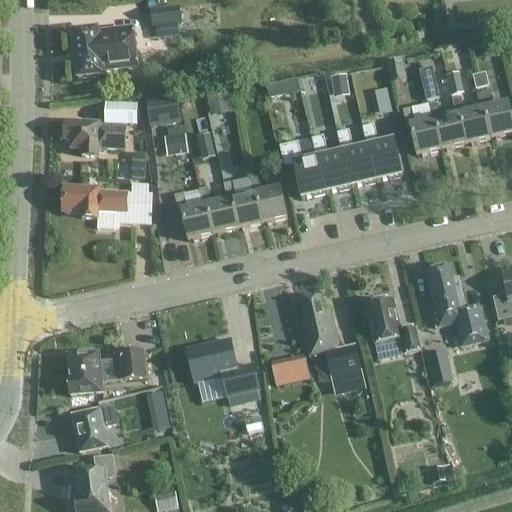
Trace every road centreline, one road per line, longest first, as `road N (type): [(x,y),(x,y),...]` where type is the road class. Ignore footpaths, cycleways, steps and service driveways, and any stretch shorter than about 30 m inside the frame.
road 1 (residential): [(10,326),(511,216)]
road 2 (tertiary): [(10,326),(19,0)]
